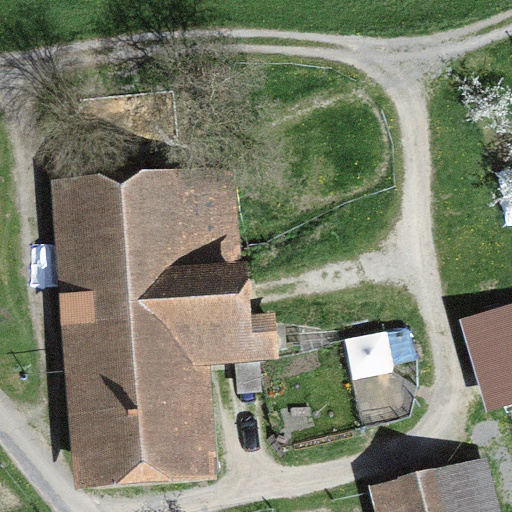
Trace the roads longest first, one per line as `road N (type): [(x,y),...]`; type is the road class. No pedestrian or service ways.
road 1 (track): [(251,511),(298,505),(423,463),(450,424),(406,78)]
road 2 (track): [(511,32),(406,78),(238,57),(0,82)]
